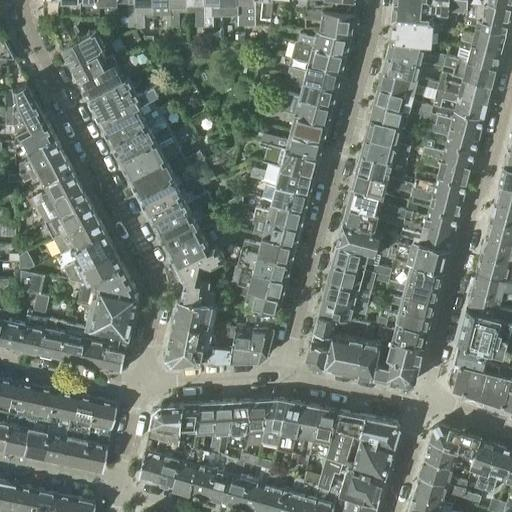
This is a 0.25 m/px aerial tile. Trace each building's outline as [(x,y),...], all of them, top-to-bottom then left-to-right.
[(62,0),(44,0),(45,10),(46,13),(63,13),(62,0)] [(80,0),(72,0),(73,4),(63,4),(63,13),(81,13),(80,0)] [(81,17),(99,17),(98,0),(80,0),(81,13),(81,17)] [(119,17),(118,0),(98,0),(99,17),(119,17)] [(128,28),(135,28),(134,0),(118,0),(127,0),(128,28)] [(143,13),(153,13),(152,0),(134,0),(135,28),(143,27),(143,13)] [(153,15),(170,15),(170,0),(152,0),(153,13),(153,15)] [(180,12),(188,12),(187,0),(170,0),(170,15),(171,26),(171,28),(179,27),(179,17),(180,17),(180,12)] [(196,25),(205,25),(204,0),(187,0),(188,12),(195,12),(196,25)] [(204,0),(205,25),(212,25),(212,15),(222,14),(221,0),(204,0)] [(236,0),(221,0),(222,14),(237,14),(236,0)] [(255,25),(254,0),(236,0),(237,15),(237,25),(255,25)] [(263,0),(262,17),(271,17),(271,0),(263,0)] [(283,0),(271,0),(271,17),(270,26),(271,26),(275,26),(280,26),(281,13),(283,13),(283,0)] [(297,0),(297,7),(306,8),(306,0),(297,0)] [(306,0),(306,8),(324,10),(325,5),(325,4),(314,3),(314,0),(306,0)] [(325,5),(324,10),(339,11),(340,0),(333,0),(333,6),(325,5)] [(340,0),(339,11),(354,12),(355,12),(355,10),(355,0),(340,0)] [(395,0),(394,13),(428,16),(429,0),(395,0)] [(448,0),(429,0),(428,16),(448,18),(448,0)] [(448,0),(448,18),(447,26),(447,31),(454,32),(457,9),(467,10),(467,1),(467,0),(448,0)] [(483,2),(472,1),(467,1),(467,10),(465,17),(508,20),(511,3),(483,2)] [(320,20),(319,31),(351,33),(354,12),(339,11),(324,10),(306,8),(305,18),(320,20)] [(75,25),(81,17),(81,13),(63,13),(46,13),(63,46),(71,62),(115,40),(110,31),(105,33),(101,25),(81,36),(75,25)] [(391,37),(427,43),(432,44),(433,28),(446,29),(446,26),(447,26),(448,18),(428,16),(394,13),(394,16),(391,37)] [(475,25),(505,32),(508,20),(465,17),(465,22),(475,25)] [(461,39),(501,49),(505,32),(475,25),(473,34),(463,32),(461,39)] [(299,33),(297,41),(300,42),(300,41),(346,51),(351,33),(319,31),(316,30),(314,37),(302,34),(299,33)] [(0,57),(8,57),(13,57),(14,56),(4,36),(0,36),(0,57)] [(391,37),(388,50),(429,62),(443,66),(444,64),(446,55),(439,52),(438,56),(425,52),(427,43),(391,37)] [(119,38),(115,40),(71,62),(80,78),(127,54),(119,38)] [(461,39),(457,57),(496,67),(501,49),(461,39)] [(291,57),(308,61),(342,69),(346,51),(300,41),(300,42),(297,41),(295,41),(291,57)] [(144,45),(136,49),(127,54),(80,78),(93,103),(134,83),(130,74),(153,62),(144,45)] [(388,50),(383,66),(425,78),(429,62),(388,50)] [(452,74),(462,77),(492,84),(496,67),(457,57),(446,55),(444,64),(454,66),(452,74)] [(263,56),(261,64),(274,66),(276,58),(263,56)] [(0,57),(0,73),(10,74),(8,57),(0,57)] [(291,72),(290,75),(337,87),(342,69),(308,61),(306,70),(289,66),(287,71),(291,72)] [(383,66),(379,83),(414,93),(416,84),(424,86),(437,89),(437,86),(439,82),(425,78),(383,66)] [(439,82),(437,86),(488,99),(492,84),(462,77),(460,85),(445,81),(447,73),(442,72),(439,82)] [(301,86),(299,95),(333,104),(337,87),(290,75),(288,83),(301,86)] [(142,79),(134,83),(93,103),(102,122),(151,97),(159,93),(154,83),(146,87),(142,79)] [(14,108),(14,122),(18,120),(19,123),(23,121),(27,128),(46,118),(28,82),(15,89),(17,100),(18,108),(14,108)] [(379,83),(375,98),(430,113),(431,112),(432,105),(412,100),(414,93),(379,83)] [(453,110),(483,117),(488,99),(437,86),(437,89),(432,104),(440,106),(442,98),(456,102),(453,110)] [(5,89),(5,108),(14,108),(13,101),(12,89),(5,89)] [(287,92),(283,109),(328,121),(333,104),(299,95),(287,92)] [(155,106),(151,97),(102,122),(112,140),(162,114),(172,109),(169,102),(158,107),(158,105),(155,106)] [(375,98),(371,115),(402,124),(405,125),(408,116),(419,119),(419,120),(428,122),(429,121),(430,113),(375,98)] [(260,104),(259,110),(260,113),(262,114),(292,121),(290,130),(323,139),(328,122),(328,121),(283,109),(282,108),(264,104),(260,103),(260,104)] [(14,108),(5,108),(5,125),(14,125),(14,122),(14,108)] [(429,121),(479,134),(483,117),(453,110),(451,117),(431,112),(430,113),(429,121)] [(170,130),(162,114),(112,140),(121,156),(170,130)] [(371,115),(366,133),(409,144),(411,136),(400,133),(402,124),(371,115)] [(17,133),(26,149),(55,134),(46,118),(27,128),(23,121),(19,123),(18,120),(14,122),(14,125),(14,134),(17,133)] [(445,142),(475,149),(479,134),(429,121),(428,122),(427,129),(447,135),(445,142)] [(121,156),(130,175),(180,150),(170,130),(121,156)] [(258,131),(256,139),(259,140),(261,141),(268,143),(273,144),(319,156),(323,139),(290,130),(287,139),(263,133),(258,131)] [(362,150),(405,161),(409,144),(366,133),(362,150)] [(20,171),(19,172),(63,149),(55,134),(26,149),(30,157),(19,163),(20,171)] [(421,154),(471,166),(475,149),(445,142),(443,150),(433,147),(434,140),(426,138),(421,154)] [(270,162),(281,165),(314,173),(319,156),(273,144),(268,143),(261,141),(259,140),(258,143),(268,146),(264,161),(267,161),(270,162)] [(39,174),(43,181),(72,166),(63,149),(19,172),(19,173),(15,173),(16,181),(24,181),(39,174)] [(130,175),(140,192),(187,169),(205,160),(200,151),(185,159),(180,150),(130,175)] [(362,150),(357,168),(402,180),(406,162),(405,161),(362,150)] [(437,175),(467,182),(471,166),(421,154),(419,162),(439,167),(437,175)] [(252,167),(250,175),(310,190),(314,173),(281,165),(270,162),(268,171),(252,167)] [(511,166),(504,164),(499,181),(511,184),(511,166)] [(31,207),(36,204),(79,181),(72,166),(43,181),(47,190),(28,200),(31,207)] [(357,168),(353,184),(385,193),(387,184),(410,192),(412,185),(413,183),(402,180),(357,168)] [(140,192),(149,210),(191,189),(215,177),(212,171),(191,177),(187,169),(140,192)] [(274,191),(272,200),(305,209),(310,190),(250,175),(248,184),(274,191)] [(412,185),(462,198),(467,182),(437,175),(434,183),(415,178),(413,183),(412,185)] [(36,204),(40,214),(44,221),(60,213),(88,198),(79,181),(36,204)] [(511,184),(499,181),(495,199),(511,204),(511,184)] [(353,184),(348,202),(404,217),(406,210),(382,203),(385,193),(353,184)] [(428,207),(458,215),(462,198),(412,185),(410,192),(410,193),(416,195),(430,199),(428,207)] [(149,210),(158,228),(200,207),(212,200),(207,191),(196,197),(191,189),(149,210)] [(226,201),(232,212),(242,207),(244,192),(226,201)] [(49,229),(53,237),(97,214),(88,198),(60,213),(64,221),(49,229)] [(511,204),(495,199),(490,217),(511,222),(511,204)] [(256,206),(254,214),(300,225),(305,209),(272,200),(269,209),(256,206)] [(348,202),(343,219),(376,229),(378,218),(402,225),(404,218),(404,217),(348,202)] [(158,228),(167,245),(216,221),(211,212),(204,215),(200,207),(158,228)] [(404,218),(454,231),(458,215),(428,207),(426,215),(406,210),(404,217),(404,218)] [(17,217),(20,222),(28,217),(25,213),(17,217)] [(61,252),(71,248),(105,230),(97,214),(53,237),(61,252)] [(253,232),(262,235),(296,243),(300,225),(254,214),(252,214),(251,216),(254,217),(252,222),(255,222),(253,232)] [(511,222),(490,217),(486,235),(511,242),(511,222)] [(420,240),(450,247),(454,231),(404,218),(402,225),(402,227),(422,232),(420,240)] [(343,219),(337,242),(380,254),(394,257),(398,242),(400,236),(393,234),(389,247),(378,244),(381,242),(383,235),(381,232),(382,230),(376,229),(343,219)] [(216,221),(167,245),(177,262),(177,263),(217,243),(219,242),(222,240),(224,236),(216,222),(216,221)] [(71,280),(82,282),(90,284),(88,281),(80,265),(114,247),(105,230),(71,248),(77,259),(64,266),(71,280)] [(244,240),(241,248),(291,261),(296,243),(262,235),(260,244),(244,240)] [(511,242),(486,235),(481,253),(511,260),(511,257),(511,242)] [(231,236),(224,236),(222,240),(219,242),(223,243),(229,244),(231,236)] [(394,257),(408,261),(444,269),(450,247),(420,240),(413,239),(411,246),(398,242),(394,257)] [(28,249),(24,242),(19,245),(22,251),(28,249)] [(337,242),(333,259),(389,274),(390,272),(391,267),(377,263),(380,254),(337,242)] [(217,243),(177,263),(186,280),(184,289),(182,297),(213,302),(216,289),(213,289),(210,289),(211,279),(200,277),(203,264),(212,266),(225,259),(221,251),(217,243)] [(88,281),(122,262),(114,247),(80,265),(88,281)] [(241,248),(237,265),(287,277),(291,261),(241,248)] [(20,266),(32,267),(35,266),(28,250),(20,254),(19,254),(20,266)] [(481,253),(476,270),(511,279),(511,271),(508,271),(511,260),(481,253)] [(408,277),(440,284),(444,269),(408,261),(394,257),(391,267),(390,272),(408,277)] [(333,259),(328,277),(368,288),(371,288),(374,278),(387,281),(389,274),(333,259)] [(118,289),(134,292),(135,287),(122,262),(88,281),(90,284),(118,289)] [(238,283),(282,294),(287,277),(237,265),(235,264),(231,281),(238,283)] [(42,291),(46,271),(31,268),(27,288),(42,291)] [(511,279),(476,270),(471,289),(501,298),(507,299),(511,300),(511,279)] [(325,289),(324,294),(367,305),(381,309),(382,304),(368,300),(371,288),(368,288),(328,277),(325,289)] [(404,290),(436,298),(440,284),(408,277),(406,284),(389,279),(387,286),(404,290)] [(88,305),(133,315),(138,293),(134,292),(118,289),(90,284),(82,282),(77,303),(88,305)] [(238,283),(232,305),(244,307),(254,308),(278,312),(282,294),(238,283)] [(467,307),(511,319),(511,307),(499,305),(501,298),(471,289),(467,307)] [(400,305),(432,313),(436,298),(404,290),(402,298),(385,293),(383,301),(392,303),(400,305)] [(34,306),(47,309),(50,293),(37,291),(34,306)] [(344,318),(352,320),(355,320),(355,317),(352,316),(353,310),(365,313),(367,305),(324,294),(319,311),(334,315),(344,318)] [(178,297),(173,318),(214,324),(216,314),(212,314),(215,302),(213,302),(182,297),(178,297)] [(380,315),(397,319),(429,327),(432,313),(400,305),(399,312),(390,310),(392,303),(383,301),(382,304),(381,309),(380,315)] [(86,327),(87,327),(108,331),(129,336),(133,315),(88,305),(85,317),(88,318),(86,327)] [(236,323),(235,326),(232,347),(230,360),(246,360),(254,308),(244,307),(244,308),(248,308),(246,324),(236,323)] [(460,335),(458,341),(488,349),(504,353),(511,320),(511,319),(467,307),(459,335),(460,335)] [(254,308),(246,360),(259,359),(260,359),(267,353),(278,312),(254,308)] [(0,339),(0,344),(19,348),(25,323),(15,321),(17,312),(6,309),(0,339)] [(319,311),(313,332),(331,336),(334,315),(319,311)] [(19,348),(40,353),(46,318),(27,314),(25,323),(19,348)] [(325,366),(341,370),(349,334),(340,332),(342,326),(350,328),(352,320),(344,318),(334,315),(331,336),(325,366)] [(56,320),(68,323),(78,325),(79,320),(57,316),(56,320)] [(40,353),(60,357),(66,332),(55,330),(57,321),(68,323),(56,320),(46,318),(40,353)] [(214,324),(173,318),(169,340),(232,347),(235,326),(223,325),(221,334),(213,333),(214,324)] [(378,334),(392,338),(424,346),(429,327),(397,319),(394,329),(380,325),(378,334)] [(341,370),(358,373),(364,337),(357,335),(358,330),(365,331),(367,323),(355,320),(352,320),(350,328),(349,334),(341,370)] [(60,357),(80,361),(87,327),(86,327),(78,325),(68,323),(66,332),(60,357)] [(358,373),(375,376),(380,353),(381,344),(382,341),(372,339),(374,324),(367,323),(365,331),(364,337),(358,373)] [(80,361),(100,366),(108,331),(87,327),(80,361)] [(108,331),(100,366),(121,370),(129,336),(108,331)] [(312,364),(325,366),(331,336),(313,332),(307,356),(312,364)] [(381,344),(380,353),(419,363),(424,346),(392,338),(390,346),(381,344)] [(232,347),(169,340),(165,356),(171,363),(201,362),(230,360),(232,347)] [(458,341),(453,360),(498,373),(500,365),(485,361),(488,349),(458,341)] [(380,353),(375,376),(409,384),(415,380),(419,363),(380,353)] [(504,353),(500,365),(498,373),(453,360),(448,379),(448,380),(451,386),(452,386),(502,403),(511,372),(511,368),(507,367),(511,355),(504,353)] [(511,372),(502,403),(508,405),(509,407),(511,407),(511,372)] [(0,376),(0,403),(7,405),(12,380),(0,376)] [(14,414),(26,417),(33,384),(12,380),(7,405),(19,407),(19,411),(15,410),(14,414)] [(44,421),(47,421),(49,414),(53,388),(33,384),(26,417),(37,419),(39,411),(46,413),(44,421)] [(58,424),(66,425),(73,393),(53,388),(49,414),(59,416),(58,424)] [(73,393),(66,425),(87,430),(93,397),(73,393)] [(87,430),(98,433),(107,435),(115,401),(93,397),(87,430)] [(261,443),(262,442),(271,398),(255,399),(244,444),(249,444),(261,443)] [(262,442),(278,445),(288,399),(279,398),(271,398),(262,442)] [(238,400),(231,432),(227,444),(243,448),(244,444),(255,399),(238,400)] [(278,447),(294,450),(298,434),(304,403),(288,399),(278,445),(278,447)] [(210,450),(211,450),(218,452),(222,432),(231,432),(238,400),(221,401),(214,433),(211,445),(210,450)] [(195,445),(202,448),(210,450),(211,445),(204,444),(206,433),(214,433),(221,401),(202,402),(197,432),(195,445)] [(189,432),(197,432),(202,402),(184,403),(178,440),(188,443),(189,432)] [(149,432),(160,435),(166,437),(177,440),(178,440),(184,403),(161,404),(161,403),(153,410),(149,432)] [(306,436),(314,437),(321,406),(304,403),(298,434),(294,450),(292,462),(298,463),(301,452),(302,452),(306,436)] [(314,437),(311,451),(327,455),(327,454),(328,451),(335,423),(339,410),(321,406),(314,437)] [(335,423),(394,443),(399,427),(400,426),(396,421),(395,421),(339,410),(335,423)] [(0,439),(0,447),(19,451),(26,417),(14,414),(13,418),(17,419),(16,424),(4,421),(0,439)] [(19,451),(39,456),(47,421),(44,421),(37,419),(26,417),(19,451)] [(39,456),(59,460),(66,425),(58,424),(47,421),(39,456)] [(433,427),(430,440),(459,449),(474,454),(479,437),(460,431),(440,424),(440,423),(439,422),(432,425),(433,427)] [(328,451),(327,454),(386,473),(394,443),(335,423),(328,451)] [(59,460),(79,464),(85,439),(87,430),(66,425),(59,460)] [(85,439),(79,464),(100,468),(107,435),(98,433),(97,441),(85,439)] [(139,477),(154,481),(166,437),(160,435),(156,450),(145,447),(139,477)] [(177,440),(166,437),(154,481),(173,486),(181,457),(182,451),(175,449),(177,440)] [(476,486),(483,488),(496,443),(479,437),(474,454),(473,460),(471,467),(481,470),(476,486)] [(425,457),(454,466),(459,468),(460,463),(456,462),(459,449),(430,440),(425,457)] [(498,476),(506,479),(511,459),(511,448),(496,443),(483,488),(493,491),(498,476)] [(173,486),(190,491),(202,448),(195,445),(193,445),(191,460),(181,457),(173,486)] [(190,491),(207,496),(216,467),(208,465),(211,450),(210,450),(202,448),(190,491)] [(240,460),(246,461),(256,464),(258,456),(256,455),(242,451),(240,460)] [(386,473),(327,454),(327,455),(321,475),(319,482),(321,483),(337,488),(378,500),(386,473)] [(207,496),(224,501),(236,458),(229,456),(225,469),(216,467),(207,496)] [(425,457),(418,477),(465,491),(467,481),(451,476),(454,466),(425,457)] [(224,501),(241,506),(250,476),(242,474),(246,461),(240,460),(236,458),(224,501)] [(241,506),(259,511),(273,469),(263,466),(259,479),(250,476),(241,506)] [(259,511),(262,511),(276,511),(284,487),(276,484),(280,471),(273,469),(259,511)] [(305,478),(319,482),(321,475),(306,471),(305,478)] [(276,511),(294,511),(305,478),(297,476),(293,489),(284,487),(276,511)] [(418,477),(413,493),(444,501),(447,491),(464,495),(465,491),(418,477)] [(294,511),(311,511),(321,483),(319,482),(305,478),(294,511)] [(0,511),(10,511),(16,483),(0,479),(0,511)] [(26,511),(28,511),(34,487),(16,483),(10,511),(18,511),(19,510),(26,511)] [(329,511),(330,509),(337,488),(321,483),(311,511),(329,511)] [(47,511),(52,491),(34,487),(28,511),(47,511)] [(337,488),(330,509),(339,511),(374,511),(378,500),(337,488)] [(68,511),(71,495),(52,491),(47,511),(68,511)] [(465,491),(464,495),(463,497),(479,501),(481,496),(465,491)] [(413,493),(408,510),(415,511),(462,511),(452,510),(451,510),(453,503),(444,501),(413,493)] [(90,511),(93,500),(71,495),(68,511),(90,511)] [(503,511),(511,511),(511,497),(509,496),(507,502),(503,511)] [(488,508),(498,511),(503,511),(507,502),(492,498),(488,508)]
